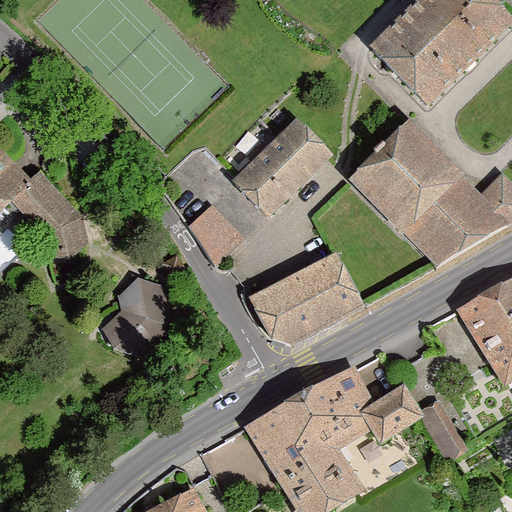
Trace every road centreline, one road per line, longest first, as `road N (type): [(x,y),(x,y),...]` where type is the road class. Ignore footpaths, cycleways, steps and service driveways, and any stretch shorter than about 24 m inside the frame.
road 1 (residential): [(273,386),(157,202),(73,100),(0,32)]
road 2 (secondary): [(273,386),(511,252)]
road 3 (secondary): [(88,511),(160,450),(273,386)]
